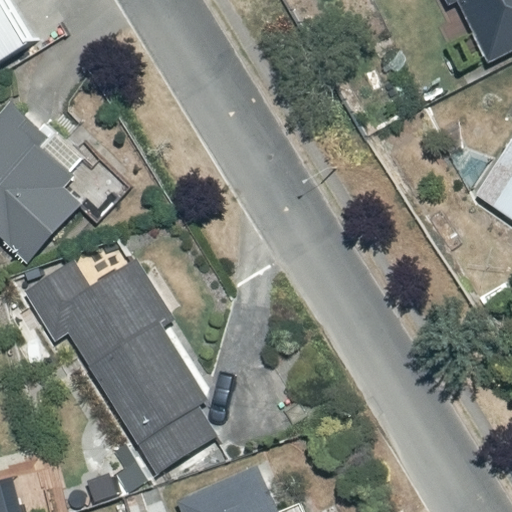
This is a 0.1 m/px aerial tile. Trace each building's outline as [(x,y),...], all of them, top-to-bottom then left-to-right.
[(16,0),(0,0),(0,62),(40,36),(16,0)] [(511,0),(454,0),(457,7),(465,3),(495,62),(511,53),(511,0)] [(59,133),(20,97),(0,119),(0,224),(39,260),(90,204),(69,185),(83,170),(52,141),(59,133)] [(511,146),(482,191),(511,212),(511,146)] [(61,344),(76,335),(161,478),(228,438),(207,403),(219,396),(175,321),(182,317),(147,257),(102,283),(86,256),(29,289),(61,344)] [(289,511),(267,464),(190,500),(195,511),(289,511)]
